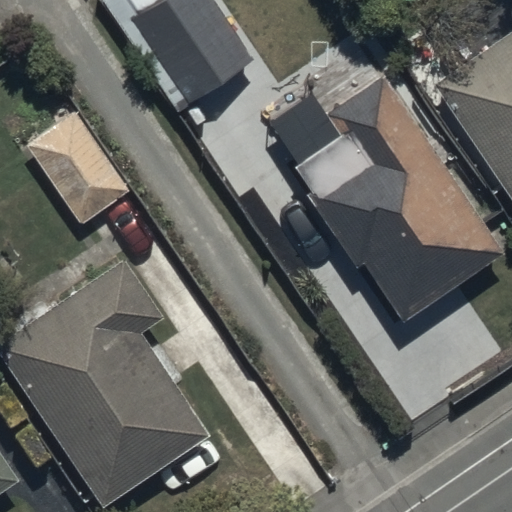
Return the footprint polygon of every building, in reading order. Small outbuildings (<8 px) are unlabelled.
[(109,0),(176,103),(258,51),(224,0),(109,0)] [(511,19),(436,72),(511,184),(511,19)] [(362,145),(308,180),(358,254),(363,250),(402,308),(505,239),(385,61),(330,98),(362,145)] [(76,98),(25,133),(81,216),(132,182),(76,98)] [(143,320),(166,304),(126,246),(0,332),(0,342),(103,492),(211,419),(143,320)] [(0,437),(0,480),(20,467),(0,437)]
